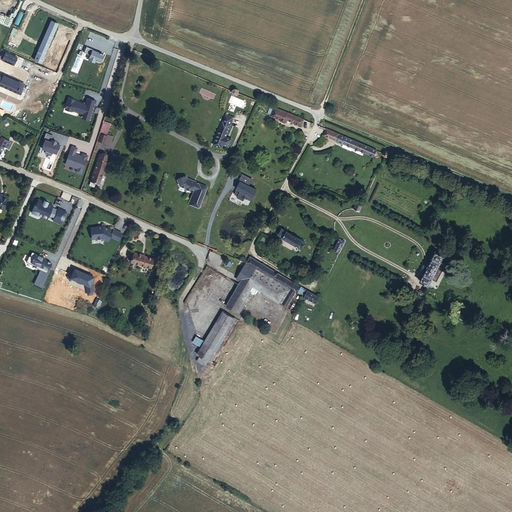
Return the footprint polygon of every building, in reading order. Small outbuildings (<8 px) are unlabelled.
[(34,59),(41,62),(58,23),(51,20),(34,59)] [(0,84),(16,92),(20,82),(4,75),(0,84)] [(82,116),(89,118),(92,108),(93,108),(96,101),(88,98),(86,104),(74,101),(74,100),(68,98),(66,104),(72,106),(71,110),(72,110),(72,111),(77,112),(83,114),(82,116)] [(277,109),(274,107),(270,117),(273,119),(280,122),(282,118),(275,115),(277,109)] [(304,119),(277,109),(275,115),(282,118),(280,122),(280,123),(284,124),(285,122),(300,128),(301,126),(304,119)] [(230,125),(233,117),(226,114),(223,122),(230,125)] [(213,144),(221,148),(223,142),(229,145),(232,136),(227,133),(230,125),(223,122),(213,144)] [(377,150),(347,138),(347,137),(327,128),(324,135),(338,141),(337,142),(342,144),(343,143),(374,156),(375,155),(377,150)] [(53,135),(46,132),(43,138),(45,139),(41,148),(45,149),(45,152),(45,153),(50,155),(52,152),(56,154),(60,145),(56,143),(51,141),(51,139),(53,135)] [(104,143),(107,136),(100,133),(98,141),(104,143)] [(113,136),(108,134),(105,143),(110,145),(113,136)] [(90,181),(98,184),(107,157),(99,154),(90,181)] [(189,185),(205,191),(207,186),(197,182),(196,183),(192,181),(192,180),(185,177),(185,175),(175,176),(177,183),(182,186),(187,188),(188,187),(189,185)] [(189,185),(188,187),(194,189),(188,203),(198,207),(205,191),(189,185)] [(35,205),(31,212),(37,215),(39,212),(42,214),(42,215),(47,218),(49,214),(54,217),(53,220),(61,224),(66,212),(58,208),(57,210),(52,208),(53,205),(48,203),(48,202),(44,200),(44,201),(39,199),(36,205),(35,205)] [(359,211),(363,203),(357,201),(353,209),(356,210),(359,211)] [(112,230),(103,226),(101,226),(101,227),(91,228),(92,239),(102,238),(108,241),(110,236),(118,240),(122,233),(113,229),(112,230)] [(279,234),(284,237),(302,248),(305,242),(282,228),(279,234)] [(334,250),(339,252),(344,241),(343,241),(342,240),(341,239),(340,238),(334,250)] [(437,281),(446,264),(441,262),(444,255),(436,251),(432,258),(424,274),(420,281),(428,285),(432,279),(437,281)] [(36,266),(35,268),(47,273),(51,262),(45,260),(40,258),(41,256),(35,254),(36,253),(32,252),(30,256),(29,256),(26,262),(36,266)] [(134,253),(131,262),(150,268),(153,258),(134,253)] [(295,292),(299,286),(250,256),(247,262),(261,271),(288,287),(295,292)] [(253,285),(261,271),(247,262),(238,277),(242,279),(253,285)] [(279,301),(288,287),(261,271),(253,285),(255,287),(279,301)] [(242,279),(239,284),(252,292),(255,287),(253,285),(242,279)] [(252,292),(239,284),(226,306),(239,313),(252,292)] [(295,292),(288,287),(279,301),(287,306),(295,292)] [(307,290),(301,287),(298,293),(304,297),(307,290)] [(307,290),(304,297),(308,299),(316,303),(319,297),(307,290)] [(223,311),(205,341),(216,348),(234,317),(223,311)] [(193,340),(202,346),(205,341),(196,336),(193,340)] [(216,348),(205,341),(202,346),(197,354),(200,355),(196,362),(204,367),(216,348)]
